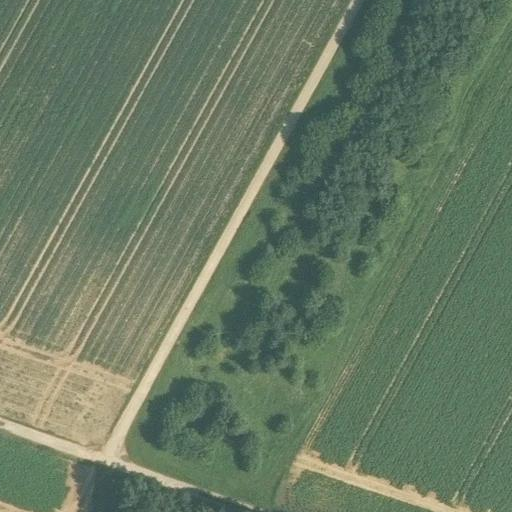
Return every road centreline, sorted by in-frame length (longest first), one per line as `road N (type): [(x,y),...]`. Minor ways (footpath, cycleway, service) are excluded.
road 1 (track): [(99,511),(100,471),(358,0)]
road 2 (track): [(257,511),(0,422)]
